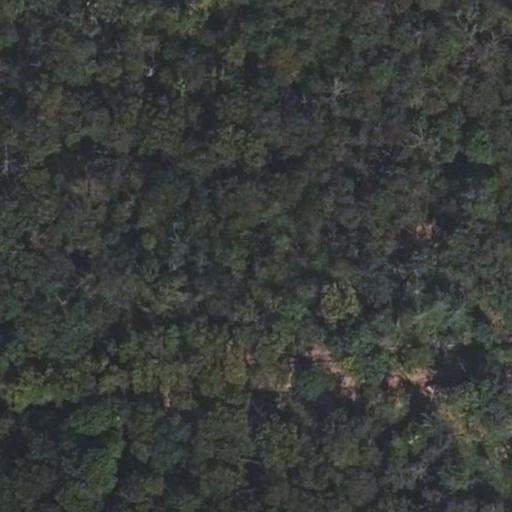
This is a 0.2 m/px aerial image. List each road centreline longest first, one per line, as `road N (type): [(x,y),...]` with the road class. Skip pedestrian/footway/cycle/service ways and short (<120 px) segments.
road 1 (unclassified): [(0,390),(511,356)]
road 2 (unclassified): [(511,332),(0,365)]
road 3 (track): [(511,187),(248,0)]
